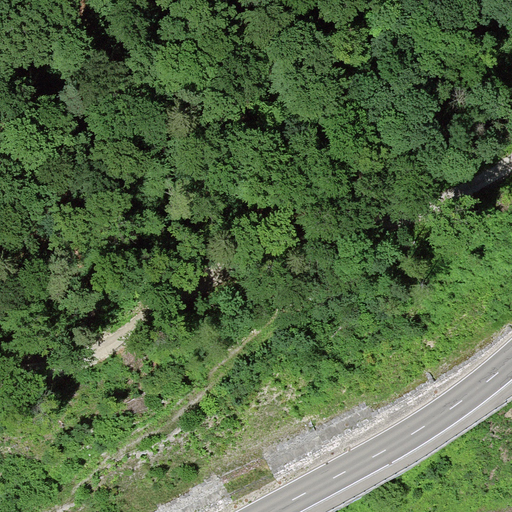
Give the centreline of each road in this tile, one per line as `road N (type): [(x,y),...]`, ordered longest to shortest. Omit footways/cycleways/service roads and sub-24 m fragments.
road 1 (track): [(511,165),(494,179),(234,267),(65,366),(0,377)]
road 2 (track): [(242,0),(135,82),(0,155)]
road 3 (secondary): [(511,356),(400,436),(269,511)]
